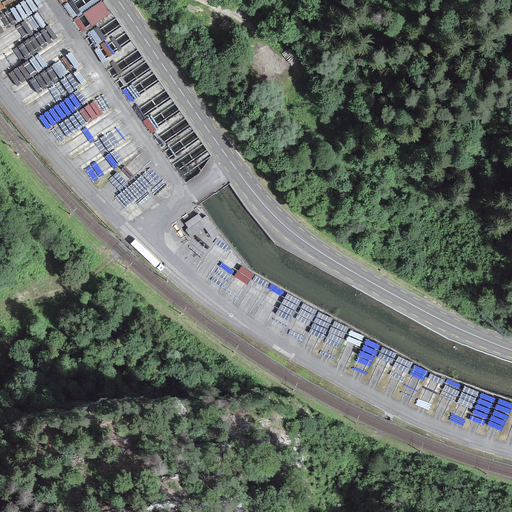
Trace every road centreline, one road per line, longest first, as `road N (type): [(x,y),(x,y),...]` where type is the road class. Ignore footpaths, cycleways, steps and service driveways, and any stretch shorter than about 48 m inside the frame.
road 1 (primary): [(118,0),(248,186),(286,227),(437,318),(511,350)]
road 2 (track): [(142,229),(216,295),(319,364),(418,417),(511,449)]
road 3 (track): [(0,175),(64,287)]
